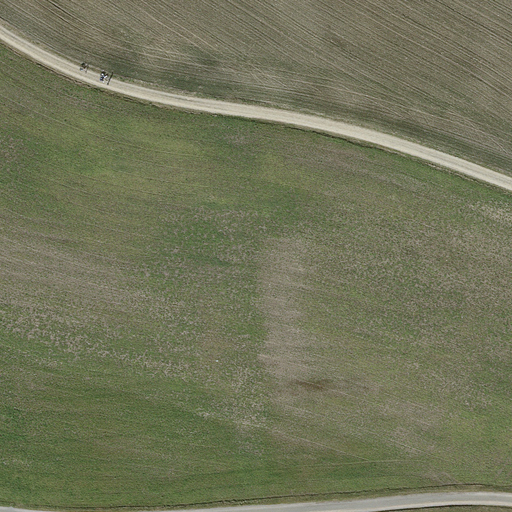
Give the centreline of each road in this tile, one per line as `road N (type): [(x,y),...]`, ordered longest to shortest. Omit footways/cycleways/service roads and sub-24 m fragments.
road 1 (track): [(511,185),(259,106),(152,95),(60,68),(0,32)]
road 2 (track): [(511,500),(263,511)]
